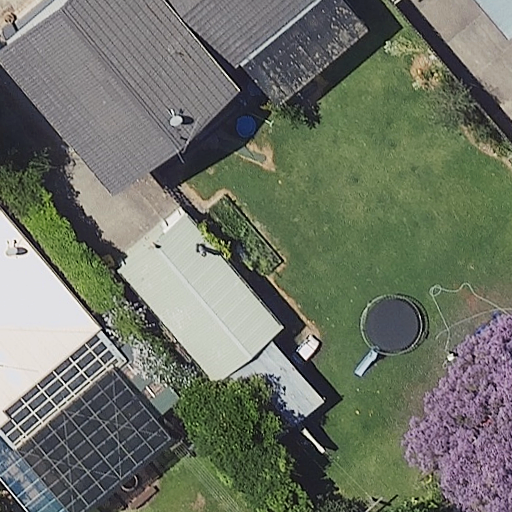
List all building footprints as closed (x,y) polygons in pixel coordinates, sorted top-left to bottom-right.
[(0,0),(0,49),(94,161),(220,56),(213,49),(224,40),(271,0),(0,0)] [(271,0),(224,40),(262,85),(355,8),(348,0),(271,0)] [(511,0),(479,0),(499,24),(511,12),(511,0)] [(276,314),(179,199),(108,258),(206,373),(276,314)] [(94,312),(0,200),(0,391),(79,325),(94,312)] [(0,391),(0,423),(71,507),(165,427),(79,325),(0,391)]
